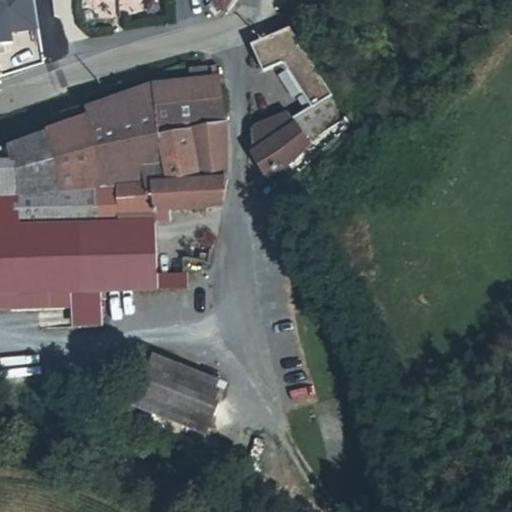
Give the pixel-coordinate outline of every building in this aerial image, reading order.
[(36,28),(31,0),(0,0),(0,42),(12,40),(11,31),(36,28)] [(210,0),(223,10),(229,0),(210,0)] [(251,156),(263,174),(255,180),(258,184),(289,159),(330,106),(283,30),(247,49),(262,73),(280,63),(307,107),(289,119),(286,114),(256,127),(257,136),(250,138),(251,156)] [(147,85),(85,104),(90,150),(115,148),(116,154),(127,154),(127,160),(137,160),(141,182),(180,181),(196,182),(196,185),(225,186),(212,126),(221,125),(217,81),(206,81),(205,69),(188,71),(188,82),(147,85)] [(78,106),(31,124),(46,186),(95,184),(90,150),(85,104),(78,106)] [(12,187),(46,186),(31,124),(5,134),(0,135),(0,151),(7,150),(12,187)] [(221,204),(225,186),(196,185),(196,182),(180,181),(141,182),(137,160),(127,160),(127,154),(116,154),(115,148),(90,150),(95,184),(46,186),(55,225),(62,254),(60,284),(120,290),(154,288),(153,277),(152,223),(164,222),(164,212),(201,210),(221,204)] [(0,187),(12,187),(7,150),(0,151),(0,187)] [(62,254),(55,225),(46,186),(12,187),(13,198),(15,211),(0,212),(0,277),(2,277),(2,293),(37,291),(39,308),(51,308),(53,283),(60,284),(62,254)] [(0,187),(0,212),(15,211),(13,198),(12,187),(0,187)] [(153,277),(154,288),(179,287),(179,276),(153,277)] [(60,284),(53,283),(51,308),(51,309),(82,309),(82,292),(120,290),(60,284)] [(151,351),(129,400),(199,431),(221,383),(151,351)]
